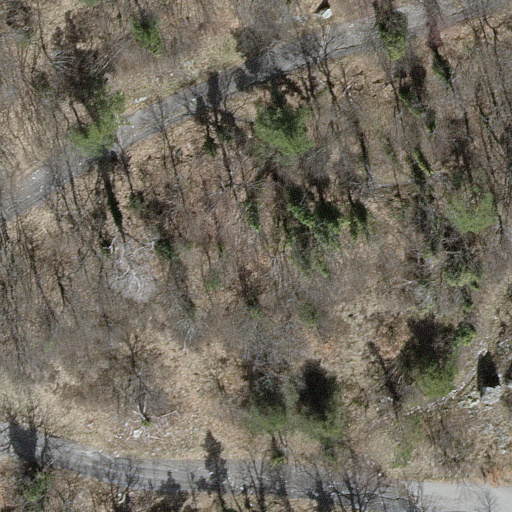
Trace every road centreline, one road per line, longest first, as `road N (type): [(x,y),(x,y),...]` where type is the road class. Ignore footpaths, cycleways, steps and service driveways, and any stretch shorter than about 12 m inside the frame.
road 1 (track): [(0,445),(155,472),(392,495)]
road 2 (track): [(490,0),(207,88)]
road 3 (track): [(207,88),(0,218)]
road 4 (track): [(392,495),(511,509)]
